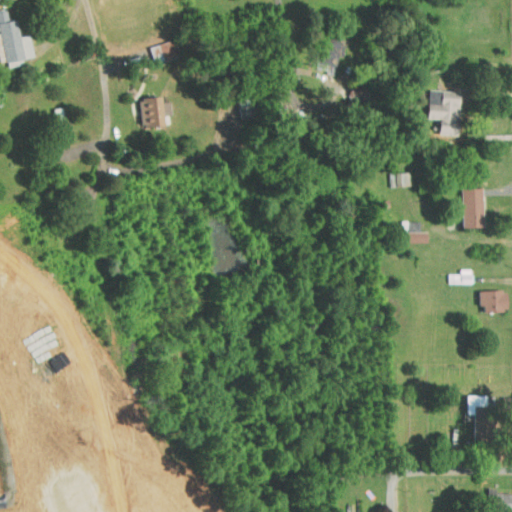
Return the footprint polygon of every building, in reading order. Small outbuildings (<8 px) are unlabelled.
[(305,58),(327,59),(328,32),(306,31),(305,58)] [(166,51),(160,34),(139,41),(144,58),(166,51)] [(416,113),(428,113),(427,128),(447,130),(449,86),(431,85),(430,99),(417,98),(416,113)] [(430,97),(430,86),(416,86),(416,97),(430,97)] [(151,121),(150,91),(128,92),(129,122),(151,121)] [(399,166),(379,167),(380,180),(399,180),(399,166)] [(471,182),(450,182),(451,222),(472,222),(471,182)] [(395,237),(415,237),(415,226),(395,226),(395,237)] [(462,277),(461,263),(449,263),(449,268),(437,268),(438,278),(462,277)] [(469,307),(497,305),(496,284),(468,285),(469,307)] [(484,483),(476,482),(476,505),(508,506),(509,489),(484,488),(484,483)]
